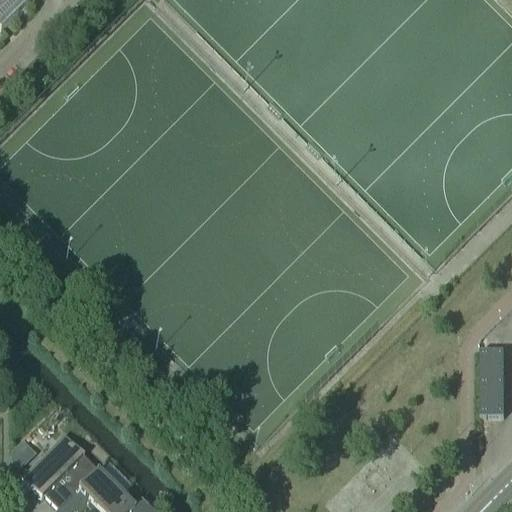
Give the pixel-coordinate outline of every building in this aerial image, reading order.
[(0,0),(0,34),(26,8),(18,0),(0,0)] [(478,355),(478,422),(490,422),(502,422),(502,355),(491,355),(478,355)] [(67,505),(96,476),(61,442),(20,483),(39,503),(40,502),(49,511),(59,511),(67,504),(67,505)] [(20,447),(10,458),(10,470),(18,478),(35,461),(21,447),(20,447)] [(67,505),(67,504),(59,511),(83,511),(89,507),(93,511),(131,511),(96,476),(67,505)] [(132,511),(150,511),(141,503),(132,511)]
